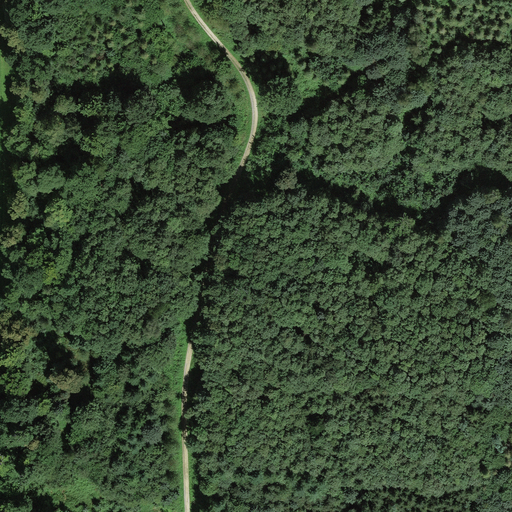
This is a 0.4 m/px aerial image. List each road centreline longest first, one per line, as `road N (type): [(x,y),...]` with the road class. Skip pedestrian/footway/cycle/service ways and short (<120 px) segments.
road 1 (track): [(186,0),(250,90),(255,123),(218,216),(194,312),(183,401),(186,511)]
road 2 (track): [(27,0),(30,238),(0,425)]
